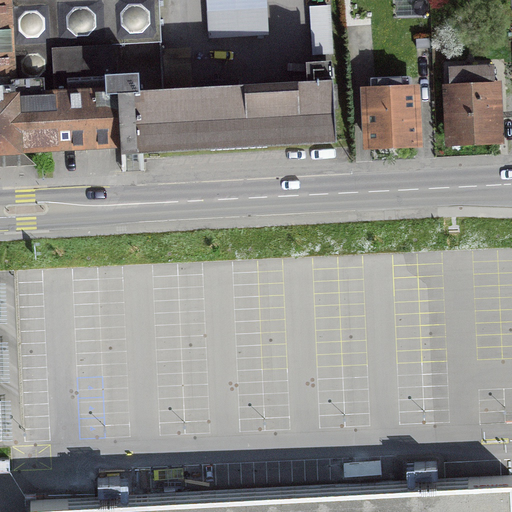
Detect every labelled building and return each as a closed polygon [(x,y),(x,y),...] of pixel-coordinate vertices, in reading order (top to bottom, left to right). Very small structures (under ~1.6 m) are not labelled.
[(0,0),(0,171),(349,157),(346,68),(165,75),(161,0),(0,0)] [(316,62),(333,60),(330,4),(312,5),(316,62)] [(505,59),(446,61),(446,74),(505,72),(505,59)] [(510,149),(509,89),(452,90),(453,150),(510,149)] [(431,151),(427,92),(371,96),(376,155),(431,151)] [(511,511),(511,479),(29,501),(29,511),(511,511)]
